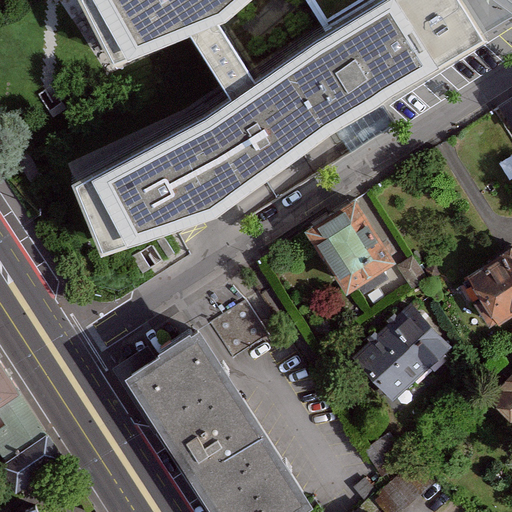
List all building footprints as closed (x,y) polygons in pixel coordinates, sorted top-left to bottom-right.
[(61,0),(93,72),(170,39),(204,99),(48,190),(82,258),(196,222),(407,80),(478,33),(446,0),(376,0),(338,21),(236,82),(203,27),(233,0),(61,0)] [(486,0),(325,0),(338,21),(376,0),(446,0),(478,33),(505,15),(486,0)] [(299,236),(339,298),(390,266),(351,204),(299,236)] [(511,245),(457,280),(488,331),(511,315),(511,245)] [(409,256),(392,267),(408,292),(426,281),(409,256)] [(406,303),(346,358),(390,406),(450,351),(406,303)] [(139,375),(227,511),(314,511),(322,507),(208,330),(139,375)] [(0,368),(0,424),(1,425),(0,425),(0,458),(39,435),(0,368)] [(511,369),(480,403),(511,433),(511,369)] [(41,441),(0,466),(0,478),(12,496),(56,467),(41,441)] [(411,469),(389,485),(408,510),(430,494),(411,469)] [(396,511),(389,503),(377,511),(396,511)]
